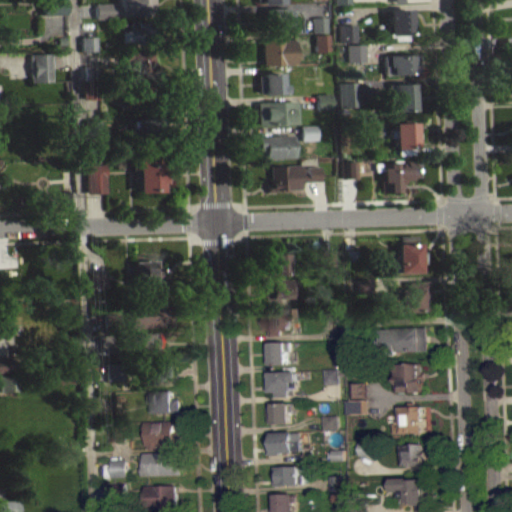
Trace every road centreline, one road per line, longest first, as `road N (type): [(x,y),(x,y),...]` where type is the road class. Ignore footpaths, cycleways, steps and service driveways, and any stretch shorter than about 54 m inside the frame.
road 1 (primary): [(226,511),(206,0)]
road 2 (residential): [(447,0),(467,511)]
road 3 (residential): [(493,511),(474,0)]
road 4 (residential): [(0,226),(511,211)]
